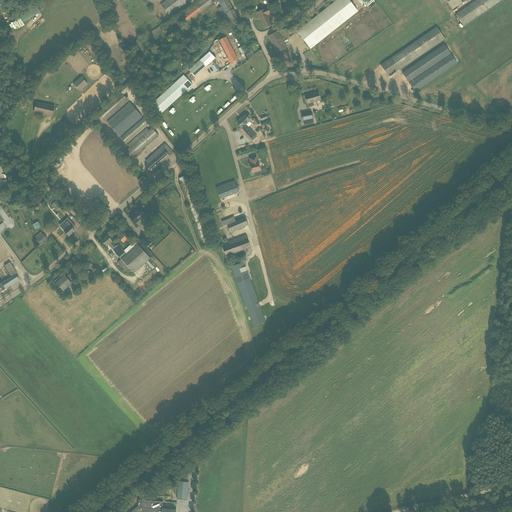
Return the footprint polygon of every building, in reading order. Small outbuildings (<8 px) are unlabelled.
[(167,0),(161,5),(169,16),(190,0),(167,0)] [(210,0),(202,0),(179,18),(185,26),(213,4),(210,0)] [(227,0),(218,0),(222,7),(221,8),(221,9),(219,10),(224,18),(227,16),(231,22),(238,17),(227,0)] [(348,0),(337,0),(297,32),(310,49),(358,11),(348,0)] [(445,0),(452,10),(466,0),(445,0)] [(477,0),(458,13),(456,15),(464,26),(501,0),(477,0)] [(38,6),(20,17),(24,23),(41,12),(38,6)] [(267,8),(257,13),(265,29),(272,26),(267,16),(270,14),(267,8)] [(154,38),(163,32),(159,27),(150,33),(154,38)] [(437,27),(381,66),(388,77),(445,39),(437,27)] [(268,36),(278,53),(287,48),(277,32),(268,36)] [(238,60),(224,34),(217,38),(218,40),(214,42),(224,60),(227,58),(230,64),(238,60)] [(136,41),(142,52),(145,50),(139,39),(136,41)] [(402,74),(415,92),(457,63),(445,45),(402,74)] [(254,54),(251,49),(243,54),(247,59),(254,54)] [(194,76),(216,58),(210,52),(189,70),(194,76)] [(153,104),(155,106),(161,113),(192,85),(184,75),(153,104)] [(88,84),(81,77),(73,84),(81,91),(88,84)] [(119,91),(121,93),(99,112),(106,121),(128,101),(123,95),(135,85),(131,80),(119,91)] [(321,100),(318,93),(305,97),(307,104),(321,100)] [(37,102),(36,105),(34,113),(52,117),(55,106),(37,102)] [(120,137),(142,117),(130,103),(107,122),(120,137)] [(312,111),(301,113),(303,120),(313,117),(312,111)] [(241,128),(251,139),(256,135),(246,125),(250,121),(245,115),(237,122),(242,128),(241,128)] [(126,144),(149,125),(144,119),(121,138),(126,144)] [(152,128),(147,133),(145,130),(127,145),(130,148),(122,155),(127,161),(135,154),(135,155),(158,135),(152,128)] [(145,166),(151,172),(173,153),(166,144),(146,162),(148,164),(145,166)] [(60,154),(44,168),(82,212),(94,202),(82,187),(86,184),(60,154)] [(250,166),(252,173),(261,171),(259,163),(258,163),(256,157),(250,159),(251,165),(250,166)] [(188,175),(179,178),(203,246),(212,243),(188,175)] [(220,200),(239,193),(235,181),(216,188),(220,200)] [(153,198),(163,211),(180,198),(171,185),(153,198)] [(145,215),(140,209),(130,218),(135,224),(145,215)] [(230,233),(248,225),(242,210),(224,218),(230,233)] [(73,226),(68,220),(65,223),(67,225),(62,229),(64,231),(69,237),(75,231),(71,227),(73,226)] [(46,243),(40,231),(34,234),(40,246),(46,243)] [(150,234),(146,237),(145,236),(140,241),(146,247),(152,243),(151,242),(154,239),(150,234)] [(108,236),(102,241),(106,247),(108,245),(120,258),(125,253),(118,245),(116,247),(112,242),(108,236)] [(251,247),(246,236),(228,242),(229,246),(223,248),(226,257),(251,247)] [(125,253),(120,258),(121,260),(118,263),(125,272),(129,269),(134,274),(150,259),(136,243),(125,253)] [(5,266),(11,277),(17,273),(10,262),(5,266)] [(253,327),(265,322),(243,263),(231,267),(253,327)] [(63,274),(60,276),(55,281),(63,291),(72,284),(63,274)] [(2,284),(1,284),(0,284),(0,292),(5,290),(5,289),(19,280),(16,275),(2,284)] [(179,477),(178,483),(175,483),(174,494),(177,494),(177,499),(187,500),(189,482),(187,482),(187,478),(179,477)] [(175,511),(176,510),(163,509),(163,502),(143,500),(138,500),(138,506),(131,511),(175,511)]
